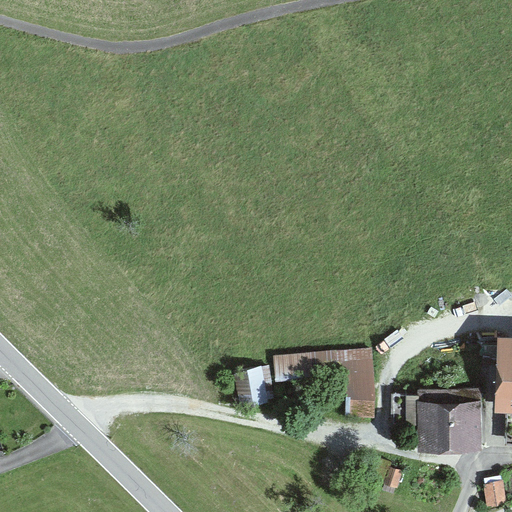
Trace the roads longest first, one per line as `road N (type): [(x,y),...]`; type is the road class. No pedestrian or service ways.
road 1 (track): [(0,21),(130,52),(353,0)]
road 2 (secondary): [(0,348),(163,511)]
